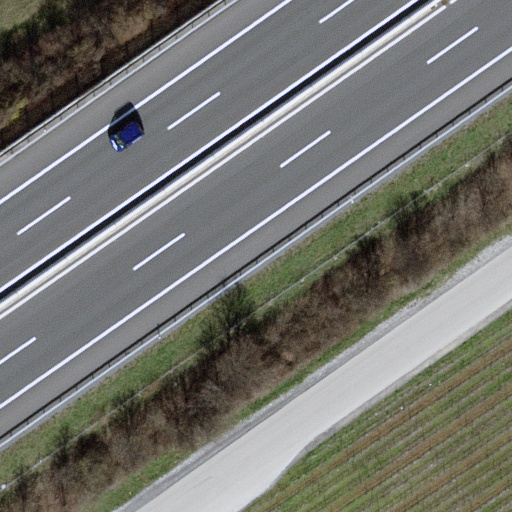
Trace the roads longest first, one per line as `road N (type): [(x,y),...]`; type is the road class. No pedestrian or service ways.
road 1 (motorway): [(0,363),(511,4)]
road 2 (motorway): [(348,0),(0,243)]
road 3 (unclassified): [(511,267),(173,511)]
